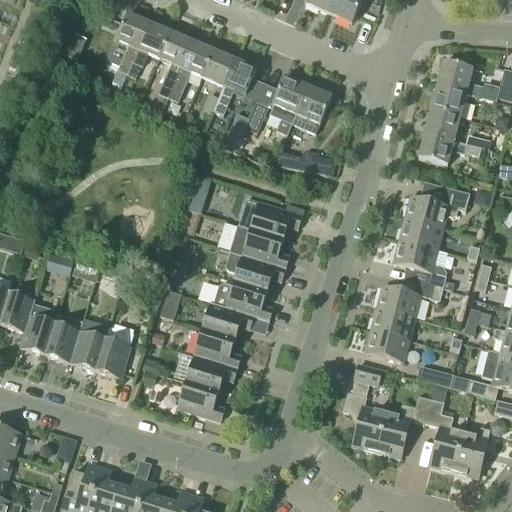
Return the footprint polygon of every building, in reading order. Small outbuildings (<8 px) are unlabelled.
[(308,0),(304,9),(328,19),(335,0),(308,0)] [(335,0),(328,19),(352,28),(363,1),(363,0),(335,0)] [(116,75),(126,79),(148,29),(126,19),(115,44),(127,49),(116,75)] [(169,38),(148,29),(126,79),(136,83),(141,71),(142,72),(148,59),(158,63),(169,38)] [(158,99),(166,103),(190,47),(169,38),(158,63),(171,69),(166,81),(158,99)] [(211,56),(190,47),(166,103),(176,107),(184,89),(190,77),(201,82),(211,56)] [(201,82),(222,91),(233,65),(211,56),(201,82)] [(217,102),(211,116),(213,116),(220,120),(222,121),(234,96),(244,100),(255,74),(253,74),(254,70),(243,65),(242,69),(233,65),(222,91),(223,91),(218,103),(217,102)] [(435,91),(462,99),(477,103),(477,102),(481,103),(484,92),(465,88),(469,73),(441,66),(435,91)] [(496,103),(511,107),(511,76),(504,74),(496,103)] [(284,82),(282,82),(271,109),(270,109),(268,113),(271,115),(269,120),(281,125),(276,136),(287,140),(292,129),(290,129),(306,92),(296,88),(298,84),(286,79),(284,82)] [(435,91),(428,115),(456,122),(462,99),(435,91)] [(306,92),(290,129),(292,129),(316,139),(320,130),(318,129),(330,102),(328,101),(329,97),(317,92),(316,96),(306,92)] [(203,112),(211,116),(217,102),(209,99),(203,112)] [(248,124),(244,133),(245,134),(254,138),(255,138),(266,113),(255,108),(249,124),(248,124)] [(428,115),(422,138),(450,145),(456,122),(428,115)] [(225,149),(224,153),(234,158),(236,154),(245,134),(244,133),(248,124),(237,119),(225,149)] [(505,133),(508,122),(498,119),(494,130),(505,133)] [(481,153),(465,149),(450,145),(422,138),(415,163),(443,170),(447,156),(464,160),(464,159),(479,163),(481,153)] [(467,141),(465,149),(481,153),(483,145),(467,141)] [(300,162),(278,158),(275,170),(307,177),(329,180),(332,165),(320,163),(318,158),(305,155),(300,162)] [(496,182),(511,183),(511,171),(497,170),(496,182)] [(491,197),(476,193),(472,208),(487,212),(491,197)] [(190,206),(188,213),(198,217),(201,209),(203,203),(192,199),(190,206)] [(410,202),(408,209),(404,225),(443,235),(446,221),(453,223),(456,221),(457,215),(465,216),(468,204),(450,199),(447,212),(410,202)] [(258,209),(249,236),(283,246),(287,233),(298,236),(302,223),(258,209)] [(198,217),(187,214),(184,225),(195,228),(198,217)] [(404,225),(398,247),(437,257),(443,235),(404,225)] [(279,260),(283,246),(249,236),(237,232),(229,257),(230,258),(285,276),(289,263),(279,260)] [(39,260),(41,252),(26,247),(24,255),(39,260)] [(428,279),(425,290),(425,291),(442,295),(443,293),(445,286),(446,282),(445,281),(446,278),(443,272),(434,270),(437,257),(398,247),(393,270),(428,279)] [(466,264),(476,266),(479,253),(470,251),(466,264)] [(179,258),(175,270),(188,274),(192,262),(179,258)] [(281,288),(285,276),(230,258),(226,271),(226,273),(228,276),(236,278),(233,288),(267,299),(271,285),(281,288)] [(172,279),(173,279),(185,284),(188,274),(175,270),(172,279)] [(481,270),(478,283),(488,285),(491,272),(481,270)] [(0,328),(9,299),(8,298),(11,287),(0,283),(0,328)] [(478,283),(475,295),(485,297),(488,285),(478,283)] [(454,289),(445,286),(443,293),(452,296),(454,289)] [(263,312),(267,299),(233,288),(232,291),(224,289),(219,290),(213,310),(253,323),(269,328),(273,315),(263,312)] [(9,299),(0,328),(0,332),(23,339),(29,321),(30,321),(33,309),(34,306),(33,306),(37,294),(21,289),(15,292),(13,300),(9,299)] [(424,290),(421,302),(439,307),(442,295),(425,291),(425,290),(424,290)] [(382,292),(376,315),(414,324),(420,302),(382,292)] [(23,339),(19,353),(44,361),(54,329),(57,320),(58,316),(33,309),(30,321),(29,321),(23,339)] [(163,309),(159,322),(173,327),(177,313),(163,309)] [(253,323),(213,310),(209,309),(201,335),(235,346),(239,332),(249,335),(253,323)] [(470,314),(467,327),(476,329),(477,328),(480,316),(470,314)] [(376,315),(370,337),(409,347),(414,324),(376,315)] [(511,338),(511,315),(505,336),(495,334),(511,338)] [(491,319),(480,316),(477,328),(488,331),(491,319)] [(57,320),(44,361),(70,368),(79,336),(82,327),(57,320)] [(79,336),(70,368),(95,376),(104,344),(105,344),(109,331),(83,324),(82,327),(79,336)] [(467,327),(464,339),(473,341),(476,329),(467,327)] [(109,331),(105,344),(104,344),(95,376),(120,384),(130,352),(129,351),(133,339),(109,331)] [(511,362),(511,338),(495,334),(493,343),(503,345),(500,359),(511,362)] [(201,335),(193,362),(237,375),(241,362),(231,359),(235,346),(201,335)] [(150,348),(151,348),(162,351),(165,341),(153,337),(150,348)] [(403,369),(409,347),(370,337),(364,359),(403,369)] [(459,359),(462,346),(452,343),(449,356),(459,359)] [(466,397),(473,399),(473,400),(478,402),(479,401),(495,405),(498,393),(511,396),(511,362),(500,359),(488,356),(482,382),(492,384),(491,390),(469,385),(466,397)] [(193,362),(184,388),(218,398),(223,384),(233,387),(237,375),(193,362)] [(146,365),(143,375),(150,377),(151,376),(156,378),(160,367),(147,363),(146,365)] [(352,451),(375,458),(385,419),(363,413),(365,404),(361,403),(365,389),(377,392),(381,377),(358,371),(354,386),(356,387),(352,401),(348,400),(344,417),(360,422),(352,451)] [(420,372),(416,385),(450,393),(453,380),(420,372)] [(142,381),(140,387),(153,391),(156,378),(151,376),(150,377),(143,375),(141,380),(142,381)] [(214,411),(218,398),(184,388),(176,414),(220,428),(225,414),(214,411)] [(409,426),(424,430),(430,405),(418,402),(415,413),(403,410),(400,422),(385,419),(375,458),(400,464),(409,426)] [(429,471),(454,477),(464,438),(448,434),(451,423),(440,420),(443,409),(430,405),(424,430),(438,433),(429,471)] [(511,410),(497,407),(494,419),(511,423),(511,410)] [(505,432),(502,427),(496,425),(491,428),(490,434),(492,439),(498,440),(503,437),(505,432)] [(0,432),(0,457),(14,461),(20,439),(0,432)] [(477,442),(464,438),(454,477),(478,484),(488,445),(487,445),(490,435),(480,432),(477,442)] [(0,457),(0,481),(7,483),(14,461),(0,457)] [(59,475),(66,477),(69,467),(62,465),(59,475)] [(60,511),(86,511),(99,471),(88,467),(84,481),(71,477),(60,511)] [(86,511),(111,511),(118,491),(106,488),(111,474),(99,471),(86,511)] [(111,511),(136,511),(145,485),(133,482),(129,495),(118,491),(111,511)] [(136,511),(161,511),(164,506),(152,502),(156,489),(145,485),(136,511)] [(54,488),(51,497),(59,500),(62,490),(54,488)] [(161,511),(186,511),(191,499),(179,496),(175,509),(164,506),(161,511)] [(49,507),(56,509),(59,500),(51,497),(49,507)] [(191,499),(186,511),(198,511),(202,503),(191,499)]
